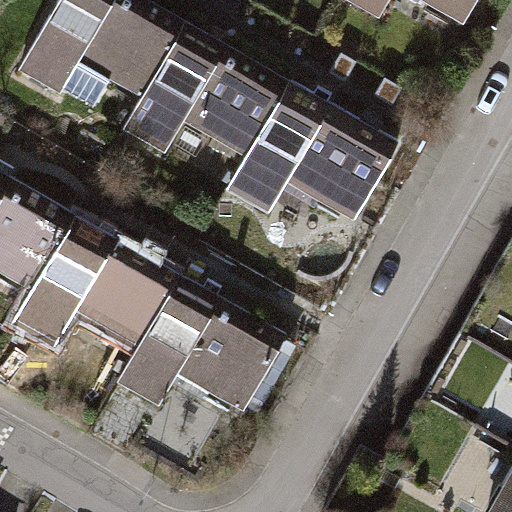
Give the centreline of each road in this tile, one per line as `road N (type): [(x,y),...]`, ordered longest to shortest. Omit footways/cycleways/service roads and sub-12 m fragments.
road 1 (residential): [(284,511),(511,106)]
road 2 (residential): [(0,441),(125,511)]
